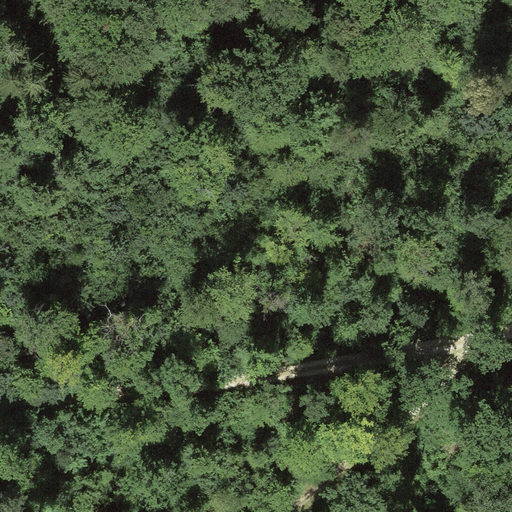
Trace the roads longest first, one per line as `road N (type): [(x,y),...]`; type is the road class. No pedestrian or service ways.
road 1 (track): [(511,332),(163,392),(0,403)]
road 2 (track): [(448,349),(434,385),(398,422),(289,511)]
